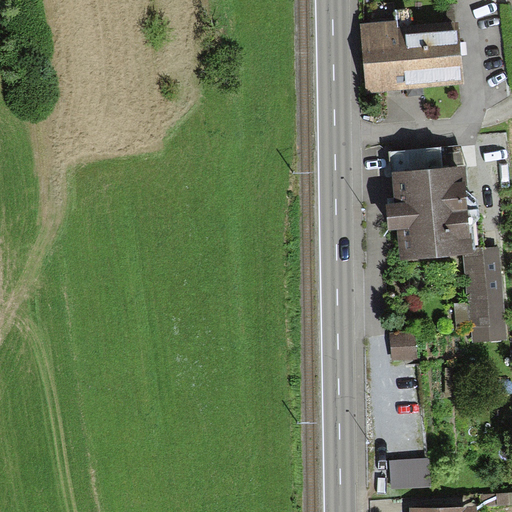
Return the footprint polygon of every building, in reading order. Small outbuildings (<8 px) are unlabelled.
[(372,89),(453,86),(451,29),(370,33),(372,89)] [(402,250),(458,244),(448,150),(392,156),(402,250)] [(458,244),(468,319),(492,316),(482,241),(458,244)] [(389,351),(409,349),(406,323),(385,326),(389,351)] [(392,462),(392,489),(432,488),(432,460),(392,462)]
